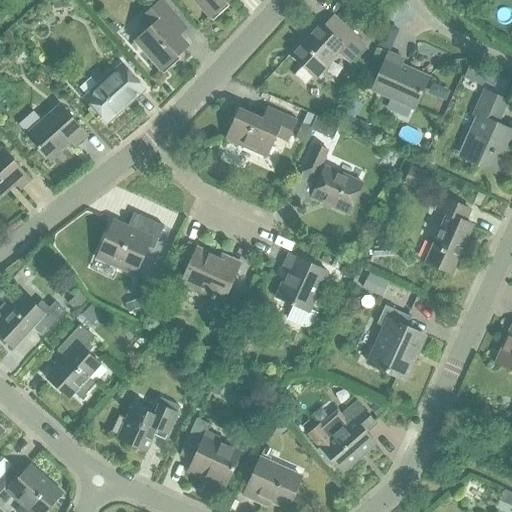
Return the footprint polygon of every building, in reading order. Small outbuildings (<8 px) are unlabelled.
[(176,56),(184,49),(169,32),(180,22),(160,0),(140,19),(148,29),(135,41),(161,70),(176,56)] [(226,3),(229,0),(194,0),(210,17),(225,3),(226,3)] [(313,77),(315,79),(338,53),(350,63),(366,45),(344,25),(333,36),(319,23),(289,55),(302,67),(294,76),(305,86),(313,77)] [(372,90),(414,109),(428,78),(400,65),(403,59),(389,53),(372,90)] [(472,75),(483,81),(489,69),(478,63),(472,75)] [(122,107),(143,89),(121,65),(84,98),(107,123),(124,108),(122,107)] [(465,160),(496,174),(511,138),(511,130),(497,124),(507,101),(483,91),(473,115),(476,117),(468,136),(475,139),(465,160)] [(362,104),(354,100),(342,127),(365,137),(370,125),(356,119),(362,104)] [(74,148),(88,136),(61,105),(26,136),(49,161),(70,143),(74,148)] [(287,141),(296,121),(267,108),(262,119),(238,109),(233,120),(235,121),(226,139),(267,157),(276,137),(287,141)] [(339,128),(316,117),(310,130),(332,141),(339,128)] [(302,123),(295,137),(304,141),(310,127),(302,123)] [(310,198),(348,215),(363,183),(321,165),(328,151),(314,145),(302,172),(319,180),(310,198)] [(19,189),(30,179),(2,147),(0,149),(0,196),(15,184),(19,189)] [(410,167),(404,180),(419,187),(425,173),(410,167)] [(425,262),(451,274),(473,226),(465,222),(470,210),(441,197),(435,210),(446,215),(425,262)] [(157,241),(163,226),(139,215),(133,229),(113,220),(98,253),(117,262),(115,267),(134,276),(151,238),(157,241)] [(179,284),(223,303),(240,267),(196,247),(179,284)] [(276,299),(293,306),(286,320),(302,327),(304,327),(308,327),(311,325),(314,322),(318,313),(309,309),(326,271),(289,254),(282,268),(289,271),(276,299)] [(369,273),(363,287),(381,295),(387,281),(369,273)] [(42,336),(65,312),(54,302),(49,308),(41,301),(36,307),(25,297),(14,309),(5,301),(0,306),(0,322),(7,329),(1,336),(14,348),(32,328),(42,336)] [(97,304),(86,311),(95,323),(105,316),(97,304)] [(369,364),(404,380),(424,336),(406,328),(410,317),(385,305),(376,324),(385,328),(369,364)] [(511,324),(511,325),(494,364),(511,371),(511,324)] [(87,375),(98,363),(87,354),(92,348),(85,341),(90,335),(80,325),(56,350),(66,359),(48,379),(61,391),(67,384),(82,398),(95,383),(87,375)] [(160,398),(158,404),(153,414),(132,405),(126,419),(119,416),(111,432),(131,442),(130,445),(146,453),(154,435),(165,440),(180,407),(160,398)] [(319,426),(310,434),(320,446),(320,447),(342,472),(375,443),(365,432),(375,423),(356,402),(340,416),(337,413),(320,427),(319,426)] [(201,474),(226,485),(240,453),(216,442),(218,438),(206,433),(210,424),(196,418),(180,455),(192,460),(188,471),(200,477),(201,474)] [(260,496),(287,508),(301,477),(259,458),(243,496),(257,502),(260,496)] [(12,496),(29,511),(45,511),(62,494),(29,465),(21,474),(11,465),(0,477),(0,498),(5,504),(12,496)]
